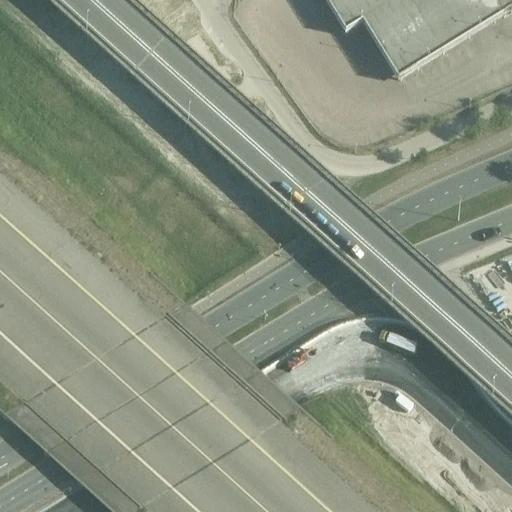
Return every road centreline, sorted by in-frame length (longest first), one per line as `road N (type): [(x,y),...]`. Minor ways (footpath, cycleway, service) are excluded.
road 1 (tertiary): [(511,165),(338,249),(0,459)]
road 2 (tertiary): [(0,506),(355,289),(511,220)]
road 3 (unclassified): [(204,0),(303,138),(331,160),(373,163),(511,103)]
